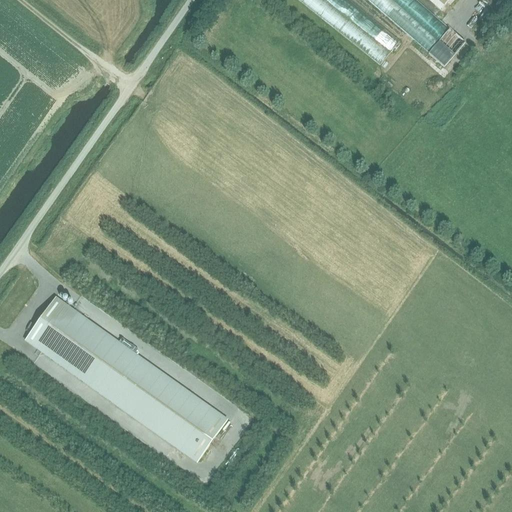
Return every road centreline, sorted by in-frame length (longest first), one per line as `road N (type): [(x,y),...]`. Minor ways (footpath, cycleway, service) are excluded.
road 1 (unclassified): [(0,277),(194,0)]
road 2 (track): [(133,87),(20,0)]
